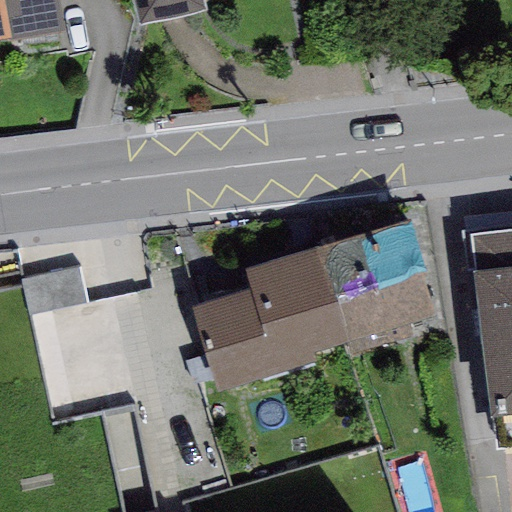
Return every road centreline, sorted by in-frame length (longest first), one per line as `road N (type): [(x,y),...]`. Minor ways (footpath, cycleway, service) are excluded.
road 1 (tertiary): [(0,194),(511,133)]
road 2 (unknown): [(92,183),(101,89),(95,0)]
